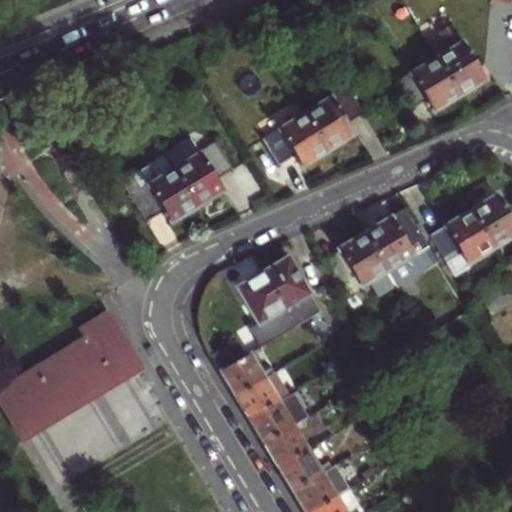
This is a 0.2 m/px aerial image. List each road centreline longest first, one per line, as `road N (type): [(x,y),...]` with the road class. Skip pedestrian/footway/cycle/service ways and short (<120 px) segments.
road 1 (residential): [(271,511),(164,331),(166,290),(211,253),(457,144),(511,144)]
road 2 (primary): [(0,73),(176,0)]
